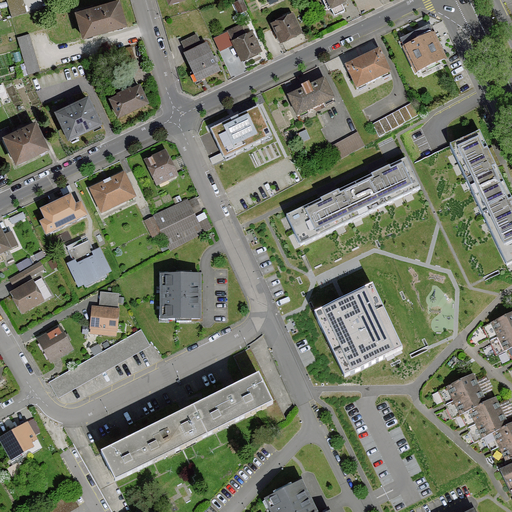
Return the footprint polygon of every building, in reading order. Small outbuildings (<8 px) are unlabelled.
[(7,0),(12,16),(27,12),(23,0),(7,0)] [(345,0),(322,0),(327,10),(331,8),(334,15),(345,10),(341,3),(346,1),(345,0)] [(118,1),(76,13),(83,38),(126,26),(118,1)] [(293,12),(270,22),(280,43),(302,33),(293,12)] [(228,31),(242,61),(262,51),(252,31),(246,34),(241,24),(228,31)] [(428,28),(401,40),(416,74),(444,61),(428,28)] [(197,80),(220,70),(206,42),(200,45),(195,34),(181,41),(186,52),(184,53),(197,80)] [(18,38),(28,74),(39,71),(28,35),(18,38)] [(132,48),(124,49),(126,62),(134,60),(132,48)] [(380,50),(345,66),(356,90),(391,74),(380,50)] [(302,90),(287,97),(297,117),(333,100),(324,79),(309,86),(308,84),(301,88),(302,90)] [(117,94),(109,98),(118,117),(148,103),(139,84),(130,88),(129,87),(116,93),(117,94)] [(54,113),(68,141),(102,124),(88,96),(54,113)] [(411,103),(372,124),(379,137),(418,116),(411,103)] [(233,119),(208,130),(223,160),(223,161),(273,138),(259,108),(258,107),(233,119)] [(2,137),(16,165),(49,149),(35,121),(2,137)] [(358,131),(331,146),(338,161),(365,146),(358,131)] [(511,202),(478,133),(449,147),(506,265),(511,261),(511,202)] [(165,151),(144,162),(156,187),(178,176),(177,174),(170,160),(165,151)] [(300,245),(418,188),(405,161),(389,169),(372,177),(339,193),(320,202),(287,218),(293,231),(300,245)] [(124,173),(90,189),(101,214),(136,198),(124,173)] [(45,221),(39,224),(45,237),(87,216),(81,204),(76,206),(71,196),(40,211),(45,221)] [(153,216),(154,217),(162,234),(170,251),(202,233),(187,202),(187,200),(183,202),(176,206),(153,216)] [(153,239),(162,234),(154,217),(144,222),(153,239)] [(1,229),(0,229),(0,254),(18,246),(11,232),(4,236),(1,229)] [(88,242),(69,251),(74,261),(70,263),(67,264),(78,288),(83,285),(85,288),(107,277),(105,275),(111,272),(99,249),(96,250),(93,252),(88,242)] [(39,262),(9,280),(13,287),(44,269),(40,263),(39,262)] [(200,275),(160,275),(161,321),(202,320),(201,275),(200,275)] [(11,297),(22,315),(44,302),(43,300),(51,296),(41,279),(34,283),(33,281),(10,294),(11,297)] [(342,302),(314,315),(345,378),(402,351),(372,288),(346,300),(344,301),(342,302)] [(118,294),(100,293),(99,307),(92,307),(91,326),(90,335),(103,336),(116,336),(116,333),(117,323),(118,304),(118,297),(118,294)] [(511,314),(499,320),(511,346),(511,314)] [(508,350),(511,347),(511,346),(499,320),(483,328),(496,355),(508,350)] [(60,327),(37,339),(50,364),(53,362),(57,360),(60,358),(73,351),(67,340),(60,327)] [(54,380),(50,383),(59,398),(149,345),(140,330),(112,347),(95,356),(54,380)] [(258,376),(272,403),(260,409),(269,428),(285,420),(250,349),(248,350),(234,357),(246,382),(258,376)] [(473,375),(456,383),(469,410),(478,406),(487,402),(483,395),(491,391),(487,382),(485,377),(476,381),(473,375)] [(272,403),(258,376),(246,382),(236,387),(229,391),(242,418),(260,409),(272,403)] [(461,414),(469,410),(456,383),(439,391),(444,402),(452,419),(461,414)] [(242,418),(229,391),(196,406),(210,434),(242,418)] [(487,402),(478,406),(491,434),(502,429),(509,426),(506,419),(505,418),(511,414),(511,410),(507,401),(498,405),(495,398),(487,402)] [(210,434),(196,406),(182,413),(164,422),(177,450),(181,448),(182,448),(182,447),(210,434)] [(484,437),(491,434),(478,406),(469,410),(461,414),(467,426),(468,429),(470,432),(474,442),(484,437)] [(2,437),(0,437),(0,439),(12,460),(34,448),(31,443),(37,440),(27,422),(2,437)] [(177,450),(164,422),(131,438),(145,466),(177,450)] [(511,424),(509,426),(502,429),(511,451),(511,424)] [(507,462),(511,459),(511,451),(502,429),(491,434),(484,437),(498,466),(507,462)] [(145,466),(131,438),(101,453),(102,454),(114,480),(145,466)] [(511,495),(511,494),(511,459),(507,462),(509,466),(500,470),(511,495)] [(270,511),(316,511),(302,482),(265,500),(270,511)] [(68,511),(78,507),(70,493),(38,511),(68,511)]
